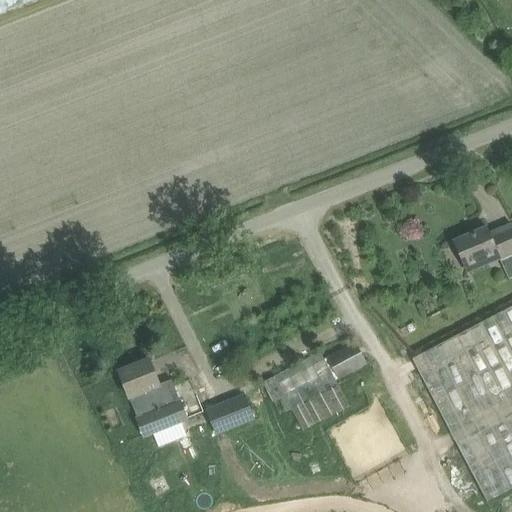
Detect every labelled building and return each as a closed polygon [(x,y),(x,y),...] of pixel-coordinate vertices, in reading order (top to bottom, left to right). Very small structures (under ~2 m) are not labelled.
[(0,0),(0,14),(36,0),(0,0)] [(454,241),(458,250),(466,268),(496,254),(507,278),(511,276),(511,225),(511,224),(489,234),(487,227),(454,241)] [(511,306),(413,359),(489,502),(511,489),(511,306)] [(341,380),(367,365),(355,342),(324,358),(321,352),(261,384),(276,415),(293,410),(304,430),(349,406),(339,386),(338,384),(342,382),(341,380)] [(171,381),(160,385),(150,360),(119,372),(130,399),(145,438),(187,421),(180,402),(171,381)] [(245,393),(205,409),(216,436),(255,420),(245,393)]
